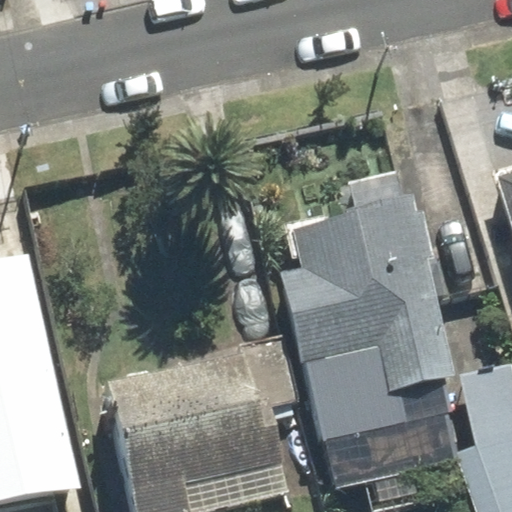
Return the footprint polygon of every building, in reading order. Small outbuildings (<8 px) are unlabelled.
[(511,182),(500,187),(511,223),(511,182)] [(411,205),(286,234),(297,279),(278,284),(326,498),(455,469),(439,398),(454,395),(411,205)] [(25,266),(0,271),(0,511),(78,496),(64,433),(75,431),(61,366),(48,369),(25,266)] [(265,415),(284,411),(271,352),(100,391),(127,511),(242,511),(297,500),(290,471),(278,474),(265,415)] [(511,511),(511,365),(455,380),(471,455),(455,459),(468,511),(511,511)]
